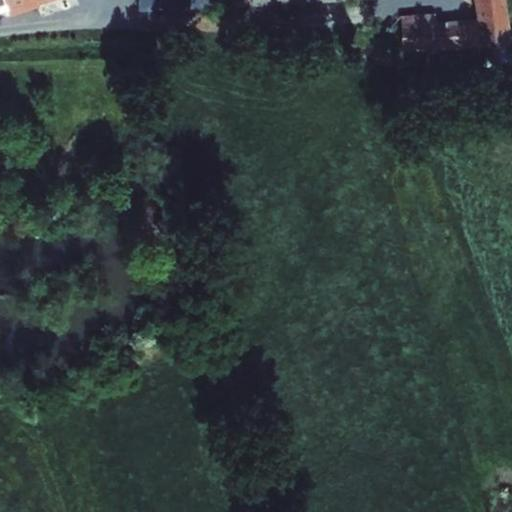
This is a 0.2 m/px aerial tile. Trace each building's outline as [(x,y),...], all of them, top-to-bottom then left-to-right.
[(0,0),(0,14),(8,12),(4,0),(0,0)] [(56,0),(4,0),(8,12),(10,18),(40,8),(39,6),(56,0)] [(138,0),(139,11),(239,7),(238,0),(138,0)] [(401,17),(402,52),(482,49),(485,49),(510,45),(511,44),(511,37),(506,0),(474,0),(477,20),(437,23),(435,15),(401,17)] [(510,45),(485,49),(486,67),(511,66),(510,45)]
